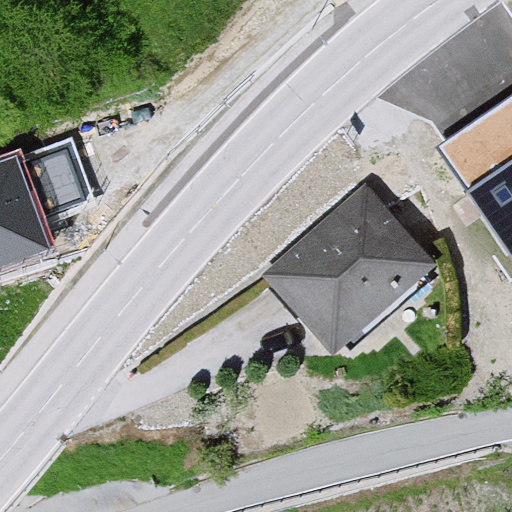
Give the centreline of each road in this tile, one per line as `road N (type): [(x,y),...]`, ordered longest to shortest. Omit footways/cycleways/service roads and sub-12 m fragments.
road 1 (tertiary): [(0,450),(306,115),(444,0)]
road 2 (unclassified): [(209,511),(418,446),(511,431)]
